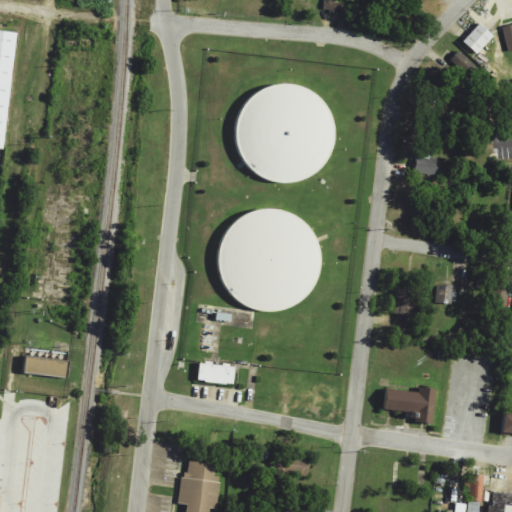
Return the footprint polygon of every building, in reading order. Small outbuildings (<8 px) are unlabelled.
[(334,3),(334,0),(324,0),(323,10),(340,12),(341,4),(334,3)] [(463,42),(476,55),(493,37),(480,24),(463,42)] [(475,67),(459,51),(450,61),(467,76),(475,67)] [(249,169),(239,157),(233,143),(232,127),(236,112),(245,98),(257,88),(271,83),(287,82),(302,86),(315,94),(325,106),(331,121),(332,136),(328,151),(320,165),(308,175),(293,180),(277,181),(262,177),(249,169)] [(415,152),(416,175),(436,174),(435,158),(430,158),(429,151),(415,152)] [(256,308),(241,302),(229,292),(220,279),(216,264),(217,248),(222,233),(232,220),(246,212),(261,208),(278,209),(294,216),(307,228),(315,243),(317,260),(313,277),(304,292),(290,303),(274,308),(256,308)] [(395,316),(419,316),(420,284),(397,284),(395,316)] [(452,305),(453,286),(436,285),(436,304),(452,305)] [(66,379),(69,362),(26,356),(24,373),(66,379)] [(234,384),(234,366),(198,364),(197,383),(234,384)] [(386,389),(384,409),(418,413),(417,422),(432,424),(436,389),(420,387),(419,392),(386,389)] [(511,414),(504,415),(503,433),(511,433),(511,414)] [(309,455),(275,454),(274,475),(308,477),(309,455)] [(215,464),(184,461),(180,504),(186,504),(185,511),(208,511),(209,508),(217,509),(220,478),(214,478),(215,464)] [(483,475),(470,475),(469,501),(482,501),(483,475)] [(511,511),(511,493),(491,491),(488,511),(511,511)] [(306,511),(306,502),(282,502),(281,511),(306,511)]
